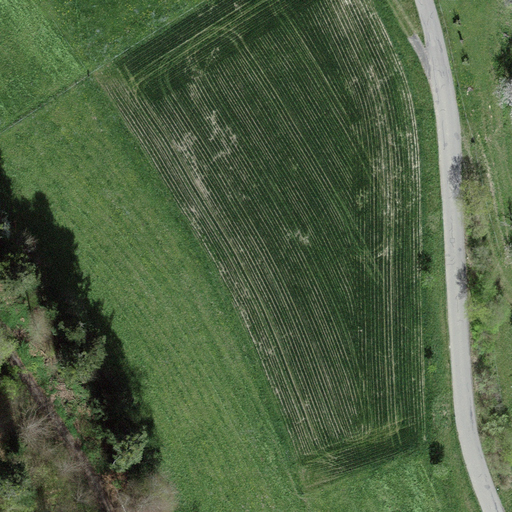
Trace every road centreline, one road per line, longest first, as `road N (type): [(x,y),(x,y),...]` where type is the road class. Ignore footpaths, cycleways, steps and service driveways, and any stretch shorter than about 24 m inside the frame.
road 1 (unclassified): [(424,0),(446,100),(463,415),(493,511)]
road 2 (track): [(0,338),(114,511)]
